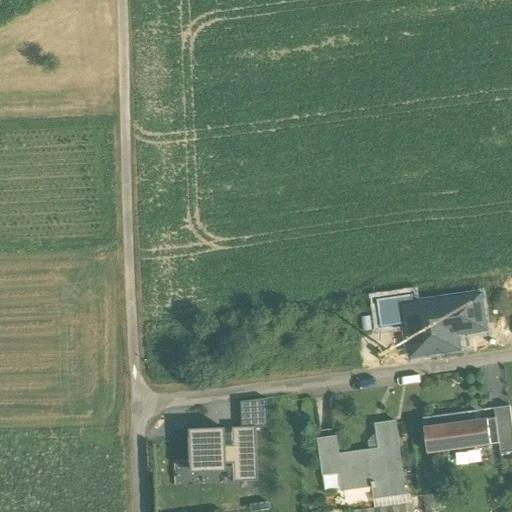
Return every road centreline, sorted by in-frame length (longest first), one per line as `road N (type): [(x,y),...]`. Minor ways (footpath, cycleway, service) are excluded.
road 1 (track): [(135,408),(121,0)]
road 2 (unclassified): [(511,358),(135,408)]
